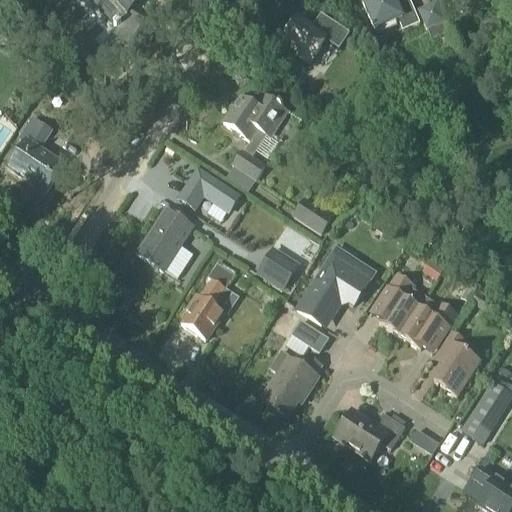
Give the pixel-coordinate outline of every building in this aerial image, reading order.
[(106,46),(124,58),(146,24),(130,14),(139,1),(136,0),(86,0),(116,32),(106,46)] [(398,23),(402,34),(419,26),(407,0),(364,0),(367,4),(363,6),(375,33),(398,23)] [(427,34),(431,44),(450,36),(445,25),(446,25),(437,5),(417,14),(426,34),(427,34)] [(297,59),(309,67),(328,40),(298,20),(281,44),(299,56),(297,59)] [(261,98),(254,110),(240,101),(223,128),(250,146),(243,157),(241,155),(232,169),(233,170),(256,184),(265,171),(250,161),(251,161),(265,139),(270,142),(288,116),(261,98)] [(368,124),(345,109),(336,121),(359,137),(368,124)] [(7,172),(45,198),(64,169),(44,156),(46,153),(42,151),(53,135),(32,121),(18,142),(24,146),(7,172)] [(269,166),(279,147),(271,142),(260,161),(269,166)] [(197,173),(178,203),(194,213),(203,200),(228,216),(238,200),(197,173)] [(292,221),(321,240),(333,222),(304,203),(292,221)] [(137,259),(163,276),(192,232),(165,215),(137,259)] [(372,248),(370,260),(386,264),(389,252),(372,248)] [(256,279),(284,296),(301,268),(272,251),(256,279)] [(337,306),(343,304),(353,310),(368,286),(330,262),(296,314),(321,330),(337,306)] [(443,275),(429,265),(422,276),(436,285),(443,275)] [(181,329),(205,345),(224,318),(226,319),(237,301),(232,297),(226,293),(235,279),(218,267),(207,282),(210,284),(199,301),(196,299),(186,314),(189,317),(181,329)] [(379,328),(399,341),(425,302),(412,294),(415,291),(397,279),(382,301),(392,307),(379,328)] [(479,294),(489,300),(495,288),(485,283),(479,294)] [(469,308),(470,307),(476,298),(467,292),(460,303),(469,308)] [(470,307),(483,315),(490,304),(478,297),(477,298),(476,298),(470,307)] [(399,341),(419,355),(433,334),(443,340),(458,318),(439,306),(437,310),(425,302),(399,341)] [(511,335),(511,322),(503,332),(510,338),(511,335)] [(301,325),(291,340),(319,358),(328,343),(301,325)] [(433,387),(456,402),(480,366),(458,351),(463,343),(451,335),(444,347),(455,354),(433,387)] [(308,361),(301,371),(294,367),(296,364),(280,354),(269,372),(278,377),(261,403),(288,421),(303,397),(307,399),(318,382),(316,381),(323,370),(308,361)] [(461,435),(483,449),(511,402),(511,398),(492,386),(461,435)] [(390,455),(405,432),(382,418),(375,430),(352,415),(334,442),(370,465),(380,448),(390,455)] [(421,452),(428,441),(418,434),(410,446),(421,452)] [(477,508),(481,511),(511,511),(511,492),(481,472),(474,482),(488,492),(477,508)]
